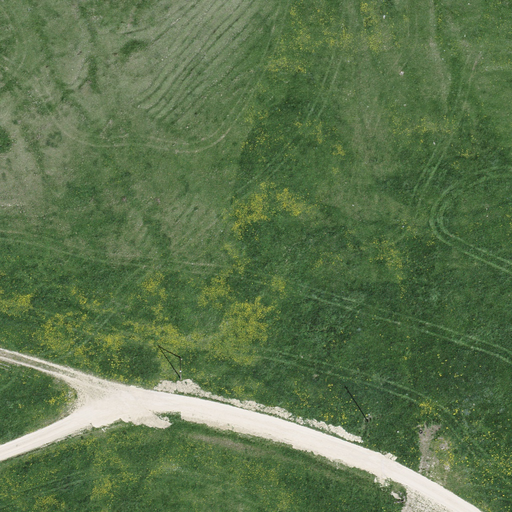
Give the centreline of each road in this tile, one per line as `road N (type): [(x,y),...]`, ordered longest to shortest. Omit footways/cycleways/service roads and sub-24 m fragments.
road 1 (track): [(158,408),(249,426),(387,474),(455,511)]
road 2 (track): [(158,408),(0,460)]
road 3 (track): [(0,358),(158,408)]
